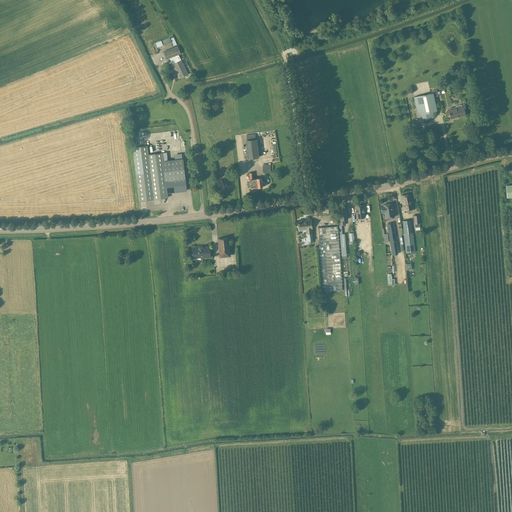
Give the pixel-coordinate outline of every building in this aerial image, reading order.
[(169,38),(162,40),(164,45),(171,42),(173,46),(177,44),(173,35),(168,37),(169,38)] [(181,54),(178,46),(163,51),(167,59),(181,54)] [(178,55),(170,58),(173,64),(171,65),(174,72),(176,71),(180,78),(188,74),(181,60),(178,55)] [(438,96),(437,89),(431,90),(432,93),(414,97),(419,121),(434,118),(433,112),(437,111),(434,97),(438,96)] [(466,112),(465,104),(455,106),(456,108),(449,109),(447,110),(446,110),(446,111),(446,112),(446,114),(447,115),(449,116),(450,115),(451,118),(459,116),(459,117),(465,116),(465,112),(466,112)] [(256,139),(255,134),(246,135),(247,140),(245,140),(247,159),(259,158),(257,139),(256,139)] [(148,155),(147,146),(134,148),(140,201),(168,197),(167,193),(187,190),(183,159),(167,161),(166,152),(148,155)] [(254,179),(253,173),(249,173),(250,183),(247,183),(248,188),(256,187),(263,186),(265,186),(265,182),(262,182),(261,178),(254,179)] [(413,209),(410,194),(401,196),(404,210),(413,209)] [(394,217),(392,203),(383,205),(383,206),(380,206),(382,213),(384,212),(386,218),(394,217)] [(365,217),(363,205),(356,205),(357,218),(365,217)] [(346,206),(339,207),(340,220),(345,219),(348,219),(346,206)] [(313,241),(312,233),(311,229),(312,228),(311,220),(299,221),(300,230),(306,229),(308,242),(313,241)] [(412,232),(410,220),(403,220),(404,234),(403,234),(406,253),(415,252),(413,232),(412,232)] [(398,250),(393,222),(387,223),(392,255),(398,254),(397,250),(398,250)] [(363,223),(353,224),(355,244),(365,242),(363,223)] [(318,228),(319,240),(319,247),(317,247),(321,292),(342,290),(338,226),(318,228)] [(229,238),(218,238),(219,257),(230,257),(229,238)] [(203,247),(203,246),(193,247),(194,252),(193,252),(193,257),(201,257),(201,258),(210,257),(209,246),(203,247)]
